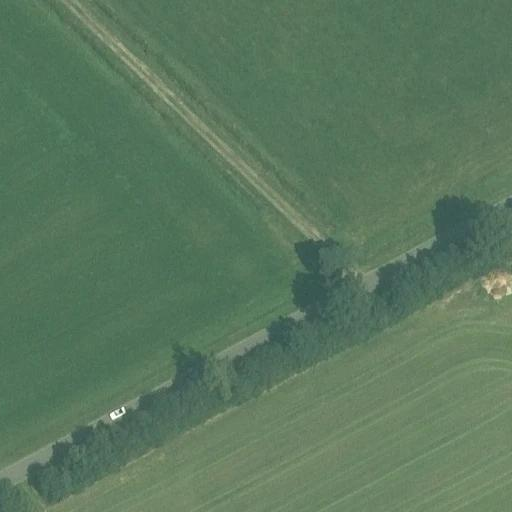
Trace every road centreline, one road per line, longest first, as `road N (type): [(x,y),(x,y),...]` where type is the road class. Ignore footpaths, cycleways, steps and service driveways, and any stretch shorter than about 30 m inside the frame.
road 1 (unclassified): [(0,482),(511,205)]
road 2 (track): [(368,284),(70,0)]
